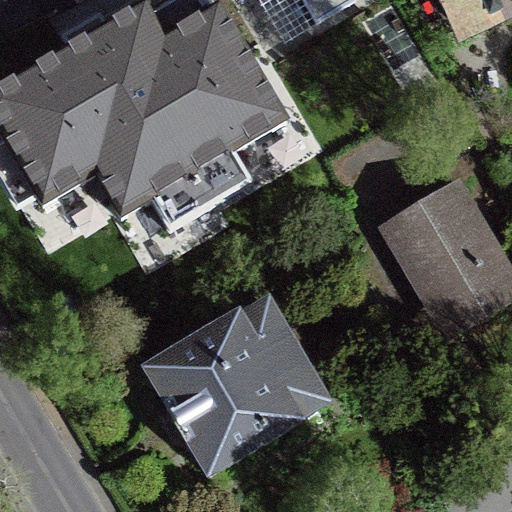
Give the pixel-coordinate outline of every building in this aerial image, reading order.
[(346,0),(307,0),(317,17),(346,0)] [(511,0),(450,0),(466,33),(511,10),(511,0)] [(164,38),(144,4),(0,87),(0,116),(46,195),(97,165),(123,209),(283,117),(219,6),(164,38)] [(511,275),(461,189),(399,226),(460,330),(511,299),(511,275)] [(301,425),(299,421),(325,405),(268,308),(242,323),(239,319),(146,374),(209,479),(301,425)]
